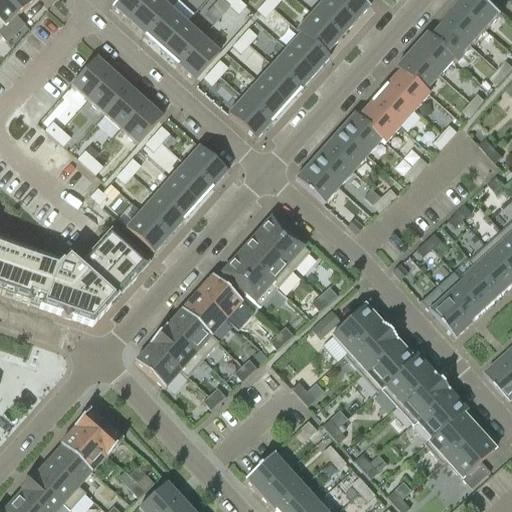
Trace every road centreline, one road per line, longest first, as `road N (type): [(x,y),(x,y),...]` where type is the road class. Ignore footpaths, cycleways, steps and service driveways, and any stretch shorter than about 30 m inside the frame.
road 1 (residential): [(511,429),(355,256),(266,178)]
road 2 (residential): [(71,0),(266,178)]
road 3 (residential): [(100,357),(266,178)]
road 4 (residential): [(266,178),(422,0)]
road 5 (residential): [(238,511),(100,357)]
road 6 (residential): [(0,471),(100,357)]
